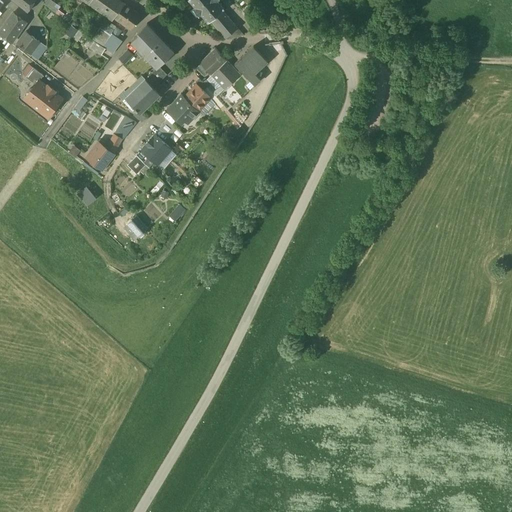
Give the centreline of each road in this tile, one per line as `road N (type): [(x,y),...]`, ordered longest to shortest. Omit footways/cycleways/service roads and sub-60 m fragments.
road 1 (unclassified): [(138,511),(214,384),(338,128),(353,74),(343,55)]
road 2 (residential): [(148,15),(44,140)]
road 3 (residential): [(194,40),(180,76),(107,175)]
road 4 (track): [(372,55),(511,60)]
